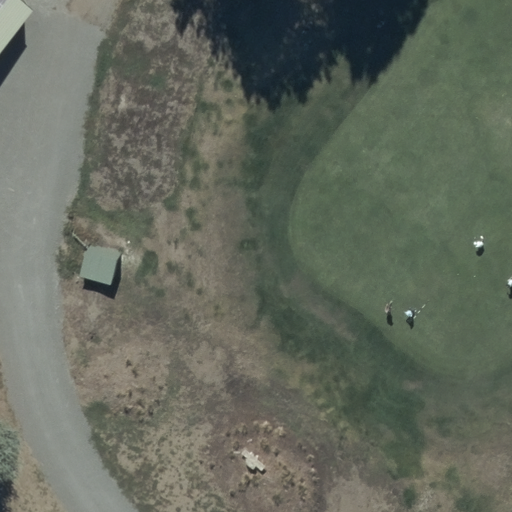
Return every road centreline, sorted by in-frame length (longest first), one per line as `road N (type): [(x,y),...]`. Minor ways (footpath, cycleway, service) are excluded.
road 1 (track): [(80,511),(18,404),(0,294)]
road 2 (track): [(0,289),(47,193),(113,114)]
